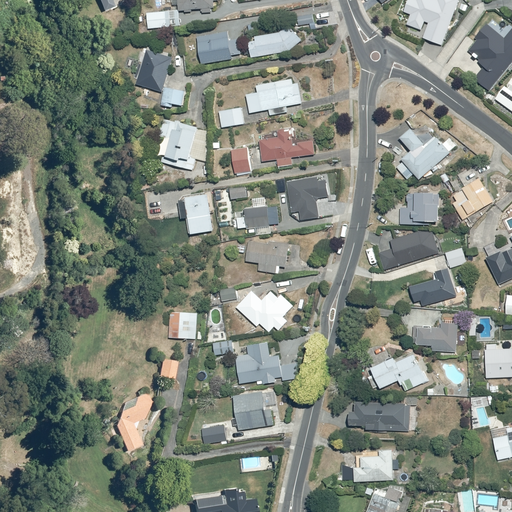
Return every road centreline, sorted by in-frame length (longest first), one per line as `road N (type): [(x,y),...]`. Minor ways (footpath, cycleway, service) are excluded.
road 1 (residential): [(373,66),(363,201),(293,511)]
road 2 (residential): [(511,143),(386,61)]
